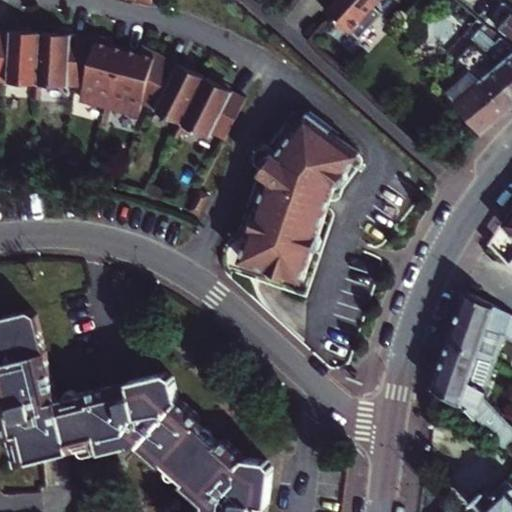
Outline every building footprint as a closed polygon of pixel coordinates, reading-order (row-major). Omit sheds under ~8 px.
[(330,0),(323,8),(347,29),(349,27),(356,33),(387,0),(330,0)] [(421,2),(410,14),(416,19),(427,8),(421,2)] [(511,35),(511,6),(502,18),(508,23),(504,29),(511,35)] [(0,80),(32,82),(36,82),(39,83),(73,84),(82,85),(80,93),(84,101),(106,107),(108,108),(113,109),(132,115),(142,110),(144,102),(148,104),(155,108),(179,120),(182,122),(186,124),(210,136),(212,131),(225,137),(246,96),(206,75),(156,49),(154,53),(126,45),(97,37),(98,33),(41,30),(0,27),(0,80)] [(511,44),(491,27),(461,60),(475,72),(450,93),(482,134),(511,108),(511,44)] [(108,108),(106,107),(104,114),(111,116),(113,109),(108,108)] [(308,294),(334,214),(334,211),(332,208),(331,206),(328,204),(331,195),(340,188),(348,180),(355,171),(356,169),(360,161),(360,159),(360,157),(359,154),(358,152),(359,150),(336,133),(330,128),(332,125),(309,107),(306,111),(300,110),(295,111),(290,114),(287,118),(267,143),(275,150),(261,169),(259,168),(238,235),(231,237),(228,241),(225,246),(224,252),(223,258),(224,264),(226,269),(228,274),(232,279),(235,270),(308,294)] [(109,123),(111,116),(104,114),(102,120),(105,121),(109,123)] [(179,120),(176,127),(183,130),(186,124),(182,122),(179,120)] [(183,130),(176,127),(173,133),(176,135),(179,136),(183,130)] [(511,268),(511,267),(511,215),(492,243),(498,251),(511,268)] [(511,336),(511,313),(469,291),(453,340),(497,364),(509,333),(511,336)] [(267,511),(274,464),(269,460),(246,456),(224,436),(220,440),(199,422),(203,418),(181,398),(177,377),(168,372),(60,396),(41,313),(32,307),(0,314),(0,407),(6,433),(13,432),(19,458),(101,441),(102,447),(131,441),(132,443),(138,441),(162,463),(165,460),(186,478),(183,482),(204,501),(204,508),(207,508),(206,511),(267,511)] [(511,438),(511,426),(485,398),(497,364),(453,340),(437,387),(465,403),(505,445),(511,438)] [(243,379),(227,396),(241,408),(256,390),(243,379)] [(489,491),(473,506),(478,511),(511,511),(511,478),(494,496),(489,491)]
